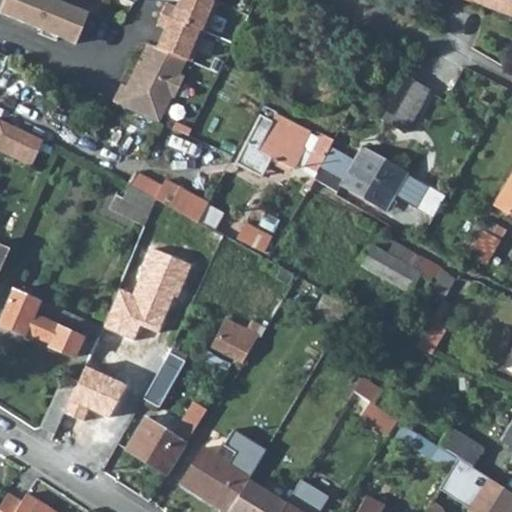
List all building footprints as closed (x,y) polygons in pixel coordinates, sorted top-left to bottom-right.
[(3,0),(0,8),(0,13),(75,45),(88,13),(65,4),(56,0),(3,0)] [(203,32),(205,33),(217,3),(209,0),(182,0),(179,10),(165,4),(160,16),(203,32)] [(511,0),(482,0),(511,10),(511,0)] [(186,60),(191,63),(203,32),(160,16),(156,26),(168,31),(160,50),(186,60)] [(156,123),(158,124),(171,98),(173,99),(183,78),(179,76),(186,60),(160,50),(146,44),(125,88),(120,85),(112,103),(156,123)] [(405,77),(381,121),(403,133),(428,90),(405,77)] [(236,164),(254,173),(263,154),(271,158),(293,169),(303,148),(301,146),(308,131),(276,115),(270,125),(258,119),(236,164)] [(0,120),(0,148),(31,163),(41,140),(0,120)] [(322,134),(309,161),(319,167),(324,158),(333,140),(333,139),(322,134)] [(333,140),(324,158),(335,164),(341,153),(344,146),(333,140)] [(324,170),(317,182),(336,193),(339,188),(383,212),(393,195),(414,206),(426,185),(404,174),(404,172),(361,147),(343,180),(324,170)] [(263,154),(254,173),(261,177),(271,158),(263,154)] [(511,172),(493,204),(511,215),(511,172)] [(136,174),(129,187),(154,200),(197,224),(208,204),(165,181),(161,188),(136,174)] [(426,185),(414,206),(433,216),(444,195),(426,185)] [(128,186),(121,199),(148,213),(154,200),(129,187),(128,186)] [(266,251),(274,234),(247,221),(239,238),(266,251)] [(499,236),(477,224),(464,247),(486,259),(499,236)] [(434,267),(391,244),(385,254),(372,247),(362,266),(408,293),(410,291),(419,296),(434,267)] [(0,268),(8,250),(0,246),(0,268)] [(440,271),(426,296),(440,305),(455,280),(440,271)] [(99,328),(12,290),(0,317),(0,326),(23,336),(25,333),(50,344),(49,348),(84,363),(95,337),(99,328)] [(323,294),(314,308),(340,324),(349,309),(323,294)] [(210,343),(243,363),(264,329),(250,321),(244,330),(224,319),(210,343)] [(431,321),(415,348),(432,356),(446,331),(431,321)] [(84,363),(83,364),(98,370),(110,343),(95,337),(84,363)] [(142,397),(158,406),(183,359),(168,351),(142,397)] [(361,381),(352,395),(375,410),(384,395),(361,381)] [(352,395),(344,408),(362,419),(360,423),(389,440),(399,425),(389,419),(375,410),(352,395)] [(125,450),(165,475),(205,409),(193,402),(174,434),(146,416),(125,450)] [(101,430),(80,420),(78,423),(68,419),(62,432),(92,447),(93,447),(101,430)] [(511,448),(511,458),(510,462),(511,462),(511,420),(500,441),(511,448)] [(452,438),(446,448),(472,463),(477,453),(452,438)] [(227,440),(217,457),(234,468),(237,463),(245,450),(227,440)] [(459,462),(424,440),(417,451),(434,462),(432,464),(452,476),(454,471),(459,462)] [(92,447),(85,462),(97,470),(106,455),(106,453),(93,447),(92,447)] [(234,468),(217,457),(202,448),(180,485),(223,511),(226,511),(246,480),(251,472),(237,463),(234,468)] [(245,450),(237,463),(251,472),(259,458),(245,450)] [(511,511),(511,494),(459,462),(454,471),(452,476),(444,490),(442,494),(470,511),(469,511),(509,511),(510,511),(511,511)] [(314,511),(319,511),(330,494),(302,478),(290,498),(314,511)] [(246,480),(226,511),(279,511),(284,505),(246,480)] [(0,498),(0,511),(51,511),(25,495),(20,503),(4,493),(0,498)]
